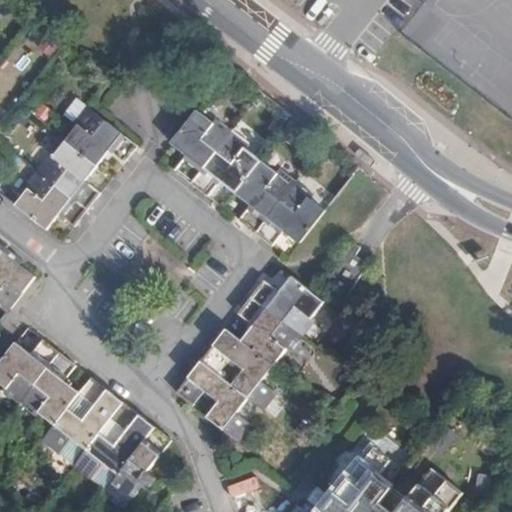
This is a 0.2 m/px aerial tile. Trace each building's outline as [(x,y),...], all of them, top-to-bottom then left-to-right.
[(125,164),(137,148),(87,109),(74,125),(78,128),(66,143),(99,168),(111,153),(125,164)] [(175,172),(191,184),(231,134),(215,121),(212,126),(197,114),(173,143),(172,145),(187,157),(175,172)] [(231,134),(191,184),(209,198),(221,183),(235,194),(260,162),(245,151),(248,147),(231,134)] [(38,172),(88,211),(101,195),(87,183),(99,168),(66,143),(54,158),(51,155),(38,172)] [(260,162),(235,194),(251,207),(239,222),(255,234),(295,184),(279,171),(276,175),(260,162)] [(61,217),(75,228),(88,211),(38,172),(24,189),(28,192),(17,207),(49,232),(61,217)] [(295,184),(255,234),(272,248),(284,233),(299,244),(325,212),(310,201),(312,197),(295,184)] [(364,251),(353,245),(324,292),(329,295),(346,306),(370,267),(358,260),(364,251)] [(0,308),(7,314),(35,279),(21,268),(24,265),(8,252),(0,261),(0,308)] [(304,320),(319,300),(292,279),(280,294),(265,283),(252,300),(302,339),(311,327),(312,326),(304,320)] [(302,339),(252,300),(239,316),(254,327),(242,343),(274,368),(286,352),(289,355),(302,339)] [(324,304),(319,300),(304,320),(312,326),(316,322),(312,319),(324,304)] [(274,368),(242,343),(227,331),(203,362),(219,376),(231,361),(245,372),(234,386),(250,399),(265,411),(277,395),(262,383),(274,368)] [(31,357),(16,345),(0,365),(0,384),(6,389),(3,393),(20,406),(60,355),(48,345),(43,341),(31,357)] [(378,360),(384,352),(380,350),(374,357),(378,360)] [(60,355),(20,406),(37,419),(41,415),(55,427),(68,411),(80,396),(65,384),(77,368),(69,362),(60,355)] [(223,429),(241,443),(253,427),(238,415),(250,399),(234,386),(219,376),(203,362),(178,394),(194,407),(206,392),(220,403),(209,418),(223,429)] [(68,411),(55,427),(43,443),(59,457),(72,440),(87,452),(100,436),(112,420),(125,405),(108,391),(93,380),(80,396),(96,408),(84,423),(68,411)] [(100,436),(87,452),(74,468),(91,481),(104,465),(119,477),(157,429),(135,412),(125,405),(112,420),(128,433),(116,448),(100,436)] [(157,429),(119,477),(104,496),(123,511),(127,506),(144,484),(150,488),(157,479),(150,474),(174,443),(164,435),(157,429)] [(422,448),(428,441),(419,434),(414,442),(422,448)] [(87,452),(72,440),(59,457),(74,468),(87,452)] [(449,511),(463,495),(432,470),(407,501),(377,478),(389,463),(373,450),(336,497),(348,506),(343,511),(326,511),(325,510),(323,511),(449,511)] [(343,511),(348,506),(336,497),(325,510),(326,511),(343,511)]
